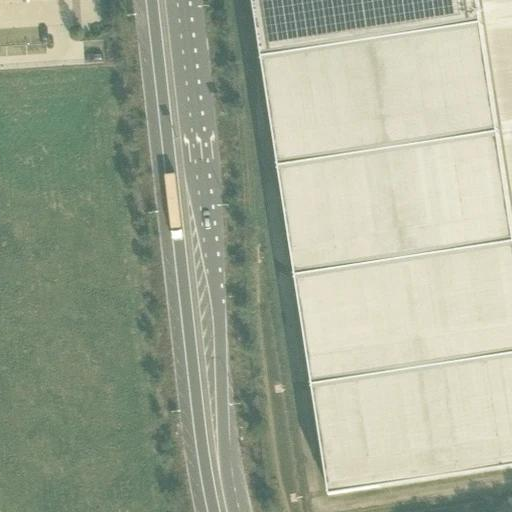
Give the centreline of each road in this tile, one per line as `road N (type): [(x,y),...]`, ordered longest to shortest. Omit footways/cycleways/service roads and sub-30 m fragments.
road 1 (unclassified): [(240,511),(182,0)]
road 2 (unclassified): [(150,0),(208,511)]
